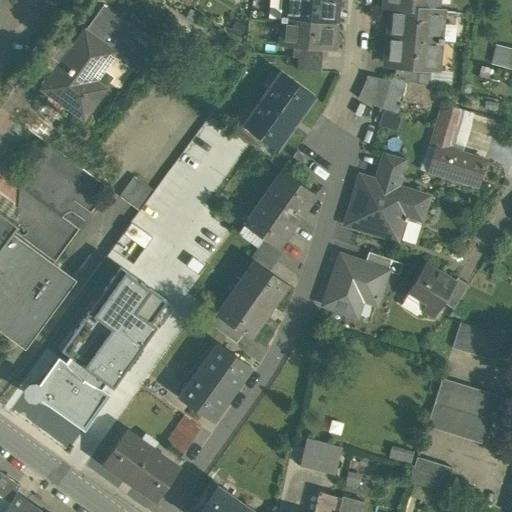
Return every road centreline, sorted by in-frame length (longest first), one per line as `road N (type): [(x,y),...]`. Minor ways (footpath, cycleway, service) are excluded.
road 1 (residential): [(168,511),(271,370),(319,260),(349,150),(331,145),(333,117),(357,59),(359,0)]
road 2 (tertiary): [(0,431),(111,511)]
